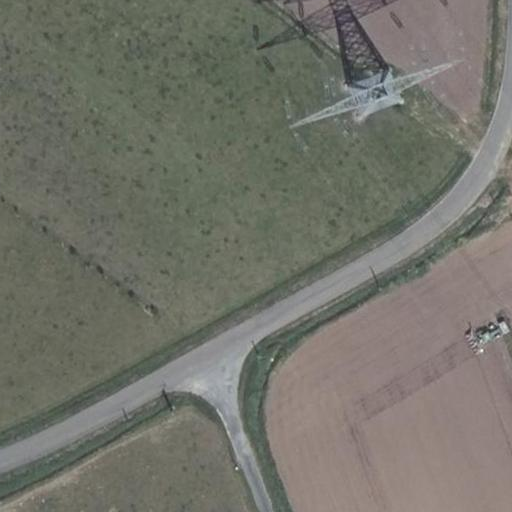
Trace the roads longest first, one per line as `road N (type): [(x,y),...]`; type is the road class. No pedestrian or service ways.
road 1 (tertiary): [(0,462),(98,419),(405,247),(454,207),(492,160),(511,114)]
road 2 (track): [(273,511),(219,349)]
